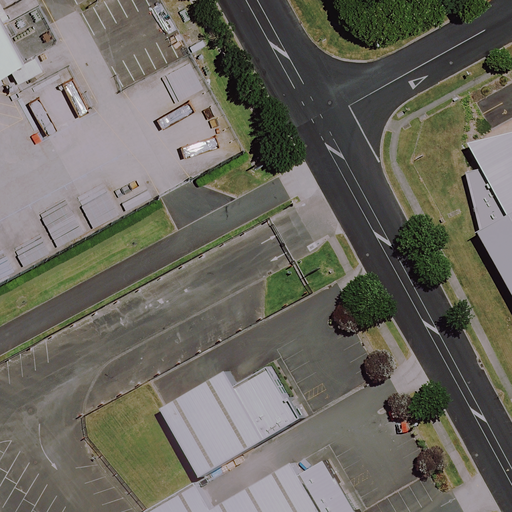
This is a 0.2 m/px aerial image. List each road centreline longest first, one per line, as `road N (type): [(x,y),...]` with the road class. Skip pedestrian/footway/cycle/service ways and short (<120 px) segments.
road 1 (tertiary): [(317,122),(511,476)]
road 2 (unclassified): [(317,122),(511,14)]
road 3 (tertiary): [(249,0),(317,122)]
